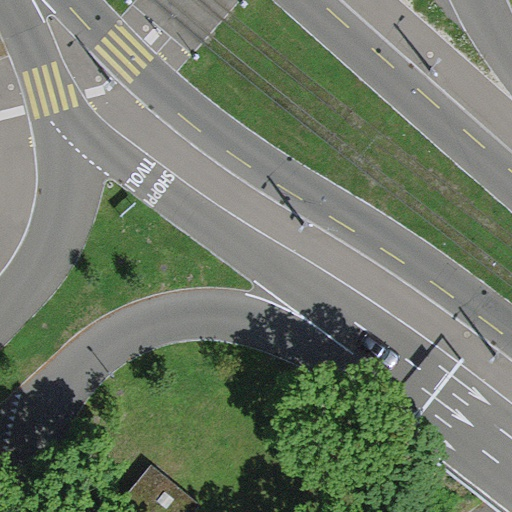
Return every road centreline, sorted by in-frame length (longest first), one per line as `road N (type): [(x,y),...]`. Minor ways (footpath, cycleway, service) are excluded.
road 1 (primary): [(76,0),(223,138),(511,333)]
road 2 (primary): [(511,182),(305,0)]
